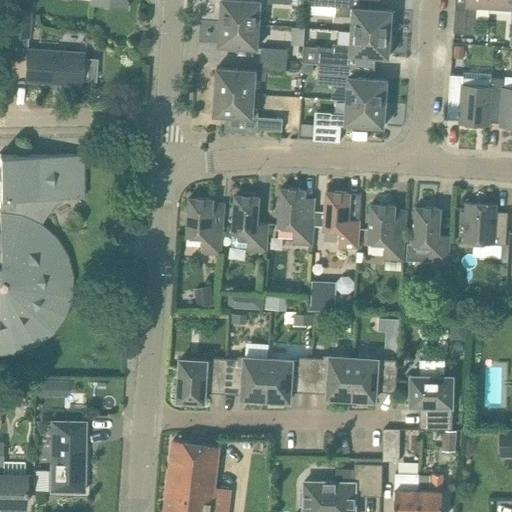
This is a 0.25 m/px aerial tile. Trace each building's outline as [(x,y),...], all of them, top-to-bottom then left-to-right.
[(89,0),(90,1),(108,2),(108,8),(128,9),(128,0),(89,0)] [(254,0),(222,0),(221,21),(259,24),(261,0),(254,0)] [(352,31),(391,33),(393,10),(350,7),(350,0),(307,0),(307,5),(336,7),(335,15),(353,17),(352,31)] [(12,7),(10,36),(28,38),(30,38),(32,8),(12,7)] [(468,9),(456,8),(454,32),(466,32),(468,9)] [(258,48),(259,24),(221,21),(219,45),(258,48)] [(319,51),(319,63),(346,65),(346,54),(389,57),(391,33),(352,31),(351,44),(333,43),(332,52),(319,51)] [(453,58),(463,59),(464,46),(454,45),(453,58)] [(262,47),(261,59),(287,61),(288,49),(262,47)] [(84,53),(27,49),(26,60),(25,80),(53,82),(53,81),(60,81),(59,87),(81,89),(82,79),(94,80),(95,59),(83,58),(84,53)] [(286,73),(287,61),(261,59),(260,72),(286,73)] [(302,73),(313,73),(313,63),(303,62),(302,73)] [(349,85),(348,100),(386,103),(388,79),(349,76),(349,77),(345,77),(346,65),(319,63),(318,83),(349,85)] [(217,67),(216,91),(255,94),(256,70),(217,67)] [(492,85),(491,85),(464,83),(464,75),(451,74),(448,118),(460,119),(460,123),(464,124),(466,126),(473,127),(475,124),(489,125),(489,121),(492,85)] [(511,86),(504,86),(505,78),(491,77),(491,85),(492,85),(489,121),(489,125),(490,125),(490,121),(501,122),(501,126),(505,126),(507,129),(511,129),(511,86)] [(255,94),(216,91),(214,115),(249,117),(248,132),(257,133),(258,129),(282,130),(283,118),(259,116),(259,113),(257,108),(254,108),(255,94)] [(384,127),(386,103),(348,100),(347,115),(316,111),(315,123),(314,138),(314,140),(340,141),(341,124),(384,127)] [(302,137),(314,138),(315,123),(303,122),(302,137)] [(84,155),(0,155),(0,197),(0,230),(0,353),(16,353),(36,346),(52,333),(65,316),(72,296),(73,275),(67,255),(56,237),(41,224),(58,197),(84,197),(84,155)] [(306,189),(281,187),(277,226),(295,228),(294,243),(312,245),(316,197),(315,197),(315,202),(305,201),(306,189)] [(243,195),(235,194),(231,241),(237,247),(248,248),(248,250),(267,252),(269,223),(258,223),(260,196),(257,196),(257,193),(254,190),(246,190),(243,193),(243,195)] [(351,192),(327,191),(324,230),(340,231),(339,247),(358,248),(360,220),(349,219),(351,192)] [(212,225),(214,199),(190,197),(187,236),(203,238),(202,252),(222,254),(223,226),(212,225)] [(497,204),(467,202),(464,242),(506,245),(508,212),(496,211),(497,204)] [(396,205),(371,203),(369,242),(385,243),(384,260),(386,260),(403,261),(405,233),(394,231),(396,205)] [(441,208),(417,206),(414,245),(431,246),(430,263),(449,264),(450,235),(439,234),(441,208)] [(403,270),(403,261),(386,260),(386,269),(403,270)] [(314,301),(336,300),(335,279),(313,280),(314,301)] [(199,309),(216,305),(211,285),(194,289),(199,309)] [(229,292),(228,307),(261,309),(262,295),(229,292)] [(466,311),(468,293),(455,292),(452,310),(466,311)] [(288,311),(289,295),(272,294),(271,310),(288,311)] [(352,309),(352,295),(338,295),(338,309),(352,309)] [(418,300),(402,299),(401,313),(417,314),(418,300)] [(317,322),(328,323),(328,312),(318,311),(317,322)] [(231,324),(246,324),(247,314),(232,314),(231,324)] [(399,318),(385,314),(381,331),(394,334),(399,318)] [(314,315),(294,315),(294,325),(314,326),(314,315)] [(466,320),(452,320),(452,338),(466,338),(466,320)] [(487,320),(477,320),(477,328),(487,328),(487,320)] [(312,357),(310,389),(323,390),(323,386),(328,387),(328,397),(352,398),(355,357),(324,355),(324,358),(312,357)] [(226,358),(224,390),(237,391),(238,388),(243,388),(242,397),(266,399),(269,358),(238,356),(238,359),(226,358)] [(269,358),(266,399),(290,401),(292,386),(297,386),(297,388),(310,389),(312,357),(299,356),(298,359),(269,358)] [(224,390),(226,358),(213,357),(213,360),(181,358),(178,400),(205,401),(206,387),(211,388),(211,389),(224,390)] [(355,357),(352,398),(376,400),(377,387),(382,388),(382,391),(396,391),(398,360),(355,357)] [(421,410),(420,429),(452,429),(453,375),(412,375),(411,405),(424,405),(424,410),(421,410)] [(52,379),(52,391),(68,391),(68,380),(68,379),(52,379)] [(51,420),(50,471),(50,491),(84,492),(86,421),(51,420)] [(400,461),(401,429),(385,428),(384,461),(400,461)] [(511,428),(500,429),(500,457),(511,456),(511,428)] [(442,451),(456,452),(457,431),(443,430),(442,451)] [(212,511),(221,445),(219,445),(173,439),(164,511),(212,511)] [(0,440),(0,504),(25,505),(26,475),(3,474),(3,455),(3,441),(0,440)] [(305,481),(304,511),(355,511),(356,491),(383,492),(383,464),(355,463),(354,482),(305,481)] [(419,473),(407,473),(396,473),(395,511),(418,511),(420,489),(419,489),(419,473)] [(420,489),(418,511),(442,511),(443,474),(434,474),(433,490),(420,489)]
